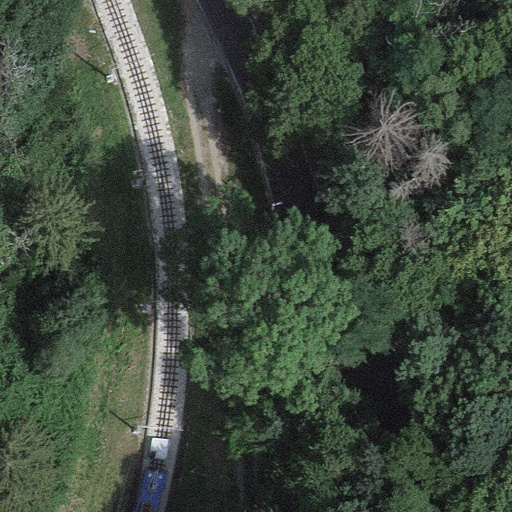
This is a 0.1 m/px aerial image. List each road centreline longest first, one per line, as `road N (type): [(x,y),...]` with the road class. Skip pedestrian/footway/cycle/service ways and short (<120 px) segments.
road 1 (unclassified): [(436,511),(390,397),(201,0)]
road 2 (track): [(213,27),(207,203),(242,457),(240,511)]
